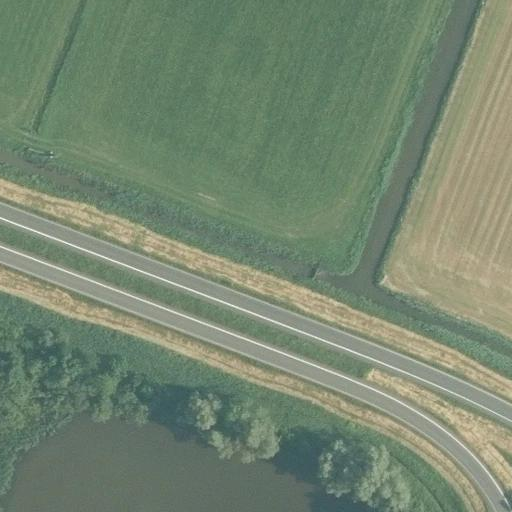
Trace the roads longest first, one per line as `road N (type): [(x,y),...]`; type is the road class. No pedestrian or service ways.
road 1 (trunk): [(0,252),(390,404),(469,460),(503,511)]
road 2 (trunk): [(511,412),(0,209)]
